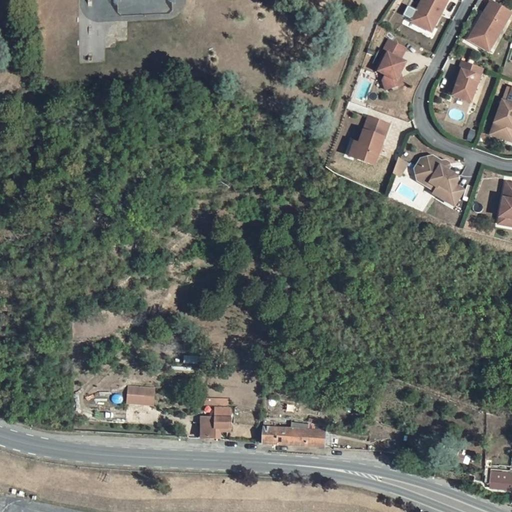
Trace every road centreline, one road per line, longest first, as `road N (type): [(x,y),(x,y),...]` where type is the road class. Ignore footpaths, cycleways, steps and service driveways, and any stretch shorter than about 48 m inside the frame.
road 1 (primary): [(477,511),(374,475),(103,455),(0,434)]
road 2 (residential): [(469,0),(425,88),(424,124),(446,149),(511,169)]
